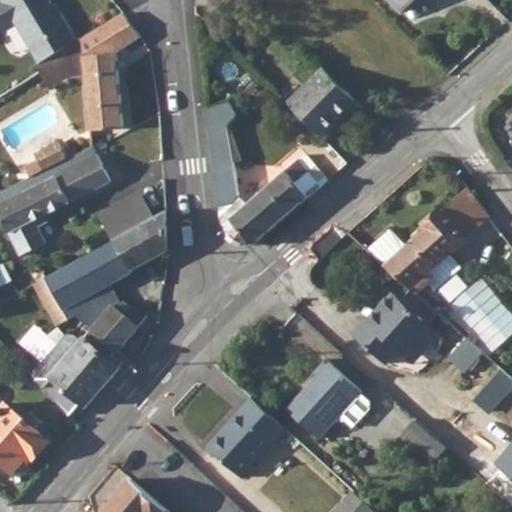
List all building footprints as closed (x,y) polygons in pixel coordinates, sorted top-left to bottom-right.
[(5,0),(6,1),(0,4),(0,29),(17,20),(41,62),(65,48),(79,41),(64,15),(62,16),(52,0),(5,0)] [(390,0),(391,1),(390,2),(401,13),(411,2),(410,1),(411,0),(390,0)] [(219,7),(205,20),(226,40),(228,39),(250,61),(260,51),(238,29),(238,27),(219,7)] [(126,13),(79,41),(65,48),(68,55),(70,76),(85,74),(89,130),(124,127),(119,52),(143,38),(126,13)] [(50,87),(70,76),(68,55),(65,48),(41,62),(38,64),(50,87)] [(322,66),(286,102),(322,136),(357,101),(322,66)] [(230,101),(208,108),(211,140),(217,201),(222,218),(228,237),(234,227),(243,232),(245,235),(248,237),(254,243),(280,221),(309,195),(290,173),(297,168),(293,164),(280,175),(275,169),(267,176),(271,183),(247,203),(239,194),(242,191),(233,155),(225,122),(237,115),(233,105),(240,102),(238,96),(230,99),(230,101)] [(511,107),(495,122),(498,126),(502,122),(511,134),(511,107)] [(42,172),(65,160),(56,143),(33,155),(42,172)] [(42,172),(0,193),(0,216),(19,254),(45,241),(34,218),(110,180),(93,146),(65,160),(42,172)] [(467,188),(442,211),(460,230),(464,227),(469,233),(466,236),(467,238),(489,217),(467,188)] [(98,213),(112,240),(153,217),(142,194),(116,209),(114,204),(98,213)] [(419,233),(385,265),(410,287),(439,262),(467,238),(466,236),(469,233),(464,227),(460,230),(442,211),(439,207),(416,229),(419,233)] [(112,240),(44,277),(57,301),(67,319),(73,328),(79,320),(90,330),(108,309),(114,302),(108,298),(115,294),(108,282),(168,250),(166,209),(153,217),(112,240)] [(234,227),(228,237),(240,243),(245,235),(243,232),(234,227)] [(0,300),(1,300),(0,299),(0,284),(12,278),(4,263),(0,264),(0,300)] [(29,270),(36,282),(44,277),(38,266),(29,270)] [(36,282),(33,284),(46,308),(57,301),(44,277),(36,282)] [(397,350),(402,355),(429,324),(392,293),(366,321),(363,318),(351,332),(386,363),(397,350)] [(57,301),(46,308),(56,326),(67,319),(57,301)] [(108,309),(90,330),(118,352),(140,325),(114,302),(108,309)] [(73,328),(32,373),(72,416),(83,403),(87,406),(127,360),(118,352),(90,330),(79,320),(73,328)] [(429,324),(402,355),(412,364),(439,333),(429,324)] [(481,353),(464,339),(449,357),(466,371),(481,353)] [(317,375),(286,409),(318,438),(338,416),(350,426),(368,406),(368,400),(359,392),(361,390),(325,358),(313,371),(317,375)] [(511,391),(511,385),(505,380),(498,374),(475,401),(492,415),(511,391)] [(436,396),(415,419),(437,439),(458,416),(436,396)] [(285,429),(250,397),(208,445),(244,478),(285,429)] [(7,402),(0,410),(0,461),(12,472),(17,467),(22,472),(50,439),(7,402)] [(415,419),(392,444),(424,473),(446,447),(437,439),(415,419)] [(300,442),(290,433),(286,439),(295,448),(300,442)] [(511,444),(497,464),(511,475),(511,444)] [(169,511),(131,479),(102,511),(137,511),(138,511),(169,511)] [(373,511),(375,510),(353,491),(333,511),(373,511)]
